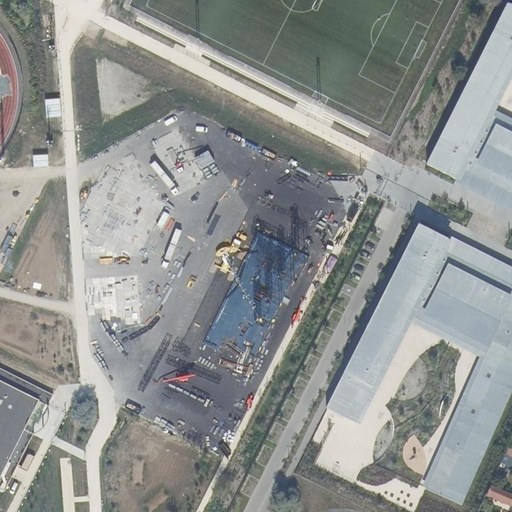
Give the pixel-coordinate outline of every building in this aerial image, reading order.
[(410,0),(438,11),(442,0),(410,0)] [(511,78),(511,6),(507,5),(428,164),(465,181),(469,172),(511,194),(511,119),(496,111),(511,78)] [(326,408),(362,427),(413,324),(480,358),(423,487),(462,506),(511,392),(511,284),(446,250),(450,241),(418,225),(326,408)] [(271,302),(248,351),(242,349),(236,360),(241,363),(228,391),(242,397),(253,374),(259,377),(290,311),(271,302)] [(0,489),(8,493),(37,435),(34,434),(39,424),(41,425),(45,417),(43,416),(48,406),(51,407),(56,396),(0,367),(0,489)] [(144,431),(132,458),(208,490),(220,464),(144,431)] [(121,443),(119,448),(133,455),(135,450),(121,443)] [(345,497),(352,482),(299,457),(292,472),(345,497)] [(511,493),(493,485),(489,495),(511,504),(511,493)]
